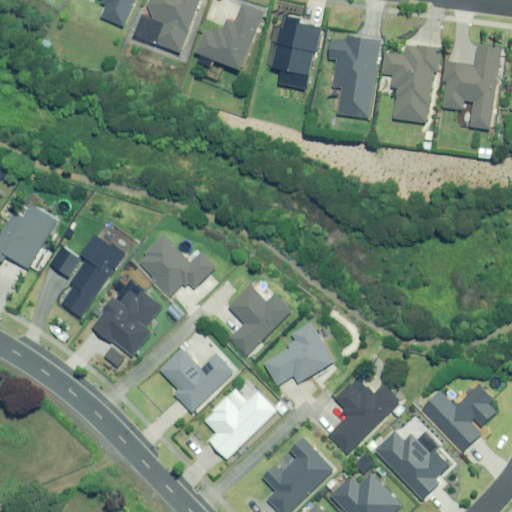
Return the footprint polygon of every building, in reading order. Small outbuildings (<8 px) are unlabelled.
[(104,0),(110,2),(104,18),(126,27),(137,0),(104,0)] [(203,0),(152,0),(139,36),(184,53),(203,0)] [(267,13),(245,4),(237,23),(230,20),(223,39),(206,33),(198,53),(202,55),(199,63),(213,68),(216,60),(244,71),(267,13)] [(303,21),(284,17),(272,68),(283,70),(280,83),(310,91),(325,29),(302,24),(303,21)] [(346,37),(346,42),(333,40),(330,60),(338,61),(334,88),(344,89),(341,115),(372,119),(382,42),(346,37)] [(442,49),(409,46),(408,56),(386,54),(384,75),(395,76),(394,88),(399,89),(396,120),(430,123),(435,72),(440,73),(442,49)] [(503,50),(480,47),(478,66),(448,63),(446,83),(449,84),(446,108),(464,110),(465,101),(477,102),(474,128),(494,130),(503,50)] [(35,209),(25,203),(0,240),(0,260),(6,264),(11,257),(31,270),(63,221),(38,205),(35,209)] [(123,254),(93,233),(77,257),(82,260),(67,281),(70,283),(57,301),(77,315),(106,273),(109,275),(123,254)] [(193,264),(166,237),(140,263),(152,276),(149,279),(169,298),(184,283),(193,292),(217,268),(203,254),(193,264)] [(77,258),(60,247),(48,264),(65,276),(77,258)] [(165,307),(147,293),(149,290),(133,278),(117,299),(94,328),(112,342),(113,340),(135,357),(154,332),(148,328),(165,307)] [(269,303),(254,286),(231,307),(247,324),(229,340),(245,358),(295,313),(278,294),(269,303)] [(290,346),(292,350),(266,365),(278,386),(295,376),(299,384),(336,363),(314,323),(294,335),(298,341),(290,346)] [(203,369),(185,350),(162,371),(180,390),(175,394),(193,413),(237,372),(219,354),(203,369)] [(337,399),(345,408),(340,413),(346,419),(329,436),(346,454),(401,402),(386,386),(377,395),(371,389),(363,396),(352,385),(337,399)] [(497,400),(484,386),(458,408),(445,392),(424,410),(461,454),(484,435),(472,422),(476,419),(483,427),(499,413),(492,405),(497,400)] [(279,411),(262,393),(242,412),(230,399),(207,421),(219,434),(211,441),(229,459),(279,411)] [(406,441),(398,432),(377,452),(417,495),(423,501),(442,484),(438,479),(453,465),(438,449),(433,454),(414,434),(406,441)] [(277,464),(263,477),(277,491),(269,498),(281,511),(293,511),(338,472),(307,437),(291,451),(298,459),(284,471),(277,464)] [(383,465),(371,453),(358,465),(367,475),(360,482),(353,475),(331,496),(346,511),(397,511),(404,506),(373,474),(383,465)]
